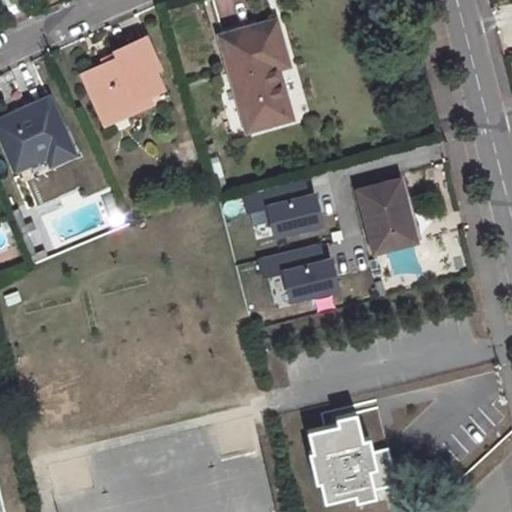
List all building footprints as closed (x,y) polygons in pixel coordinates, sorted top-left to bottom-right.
[(287,116),(274,66),(285,64),(274,24),(224,38),(247,127),(287,116)] [(162,88),(154,71),(159,68),(145,39),(114,52),(116,55),(103,61),(104,65),(83,75),(100,114),(121,104),(126,114),(149,103),(146,96),(162,88)] [(49,98),(19,111),(21,113),(0,122),(0,134),(15,170),(47,157),(50,164),(74,154),(49,98)] [(121,104),(100,114),(105,124),(126,114),(121,104)] [(223,177),(215,178),(219,194),(227,193),(223,177)] [(398,178),(357,189),(373,250),(415,241),(398,178)] [(317,187),(322,212),(334,210),(329,185),(317,187)] [(265,227),(244,232),(247,243),(268,237),(265,227)] [(257,255),(262,276),(281,272),(287,301),(338,291),(328,241),(257,255)] [(331,246),(334,270),(363,266),(360,243),(331,246)] [(268,336),(258,340),(261,349),(271,348),(268,336)] [(311,444),(307,444),(316,481),(320,480),(325,501),(354,493),(356,499),(375,494),(373,490),(395,484),(387,448),(371,452),(368,438),(362,440),(355,413),(336,418),(337,423),(308,431),(311,444)]
